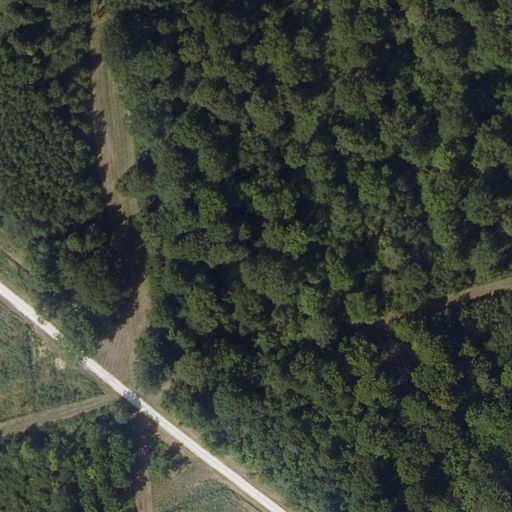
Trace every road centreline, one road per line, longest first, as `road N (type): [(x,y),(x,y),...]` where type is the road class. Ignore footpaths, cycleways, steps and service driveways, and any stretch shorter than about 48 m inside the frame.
road 1 (track): [(511,288),(151,396)]
road 2 (track): [(151,396),(0,278)]
road 3 (track): [(273,511),(151,396)]
road 4 (track): [(151,396),(0,440)]
